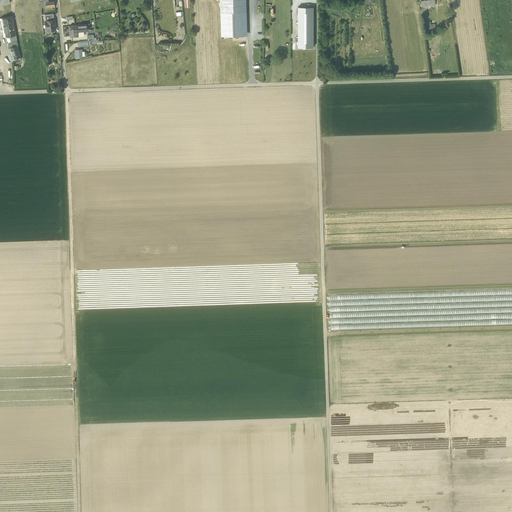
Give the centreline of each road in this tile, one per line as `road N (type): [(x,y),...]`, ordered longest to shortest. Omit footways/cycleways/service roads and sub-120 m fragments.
road 1 (track): [(331,511),(316,82)]
road 2 (track): [(78,511),(65,90)]
road 3 (track): [(316,82),(0,93)]
road 4 (track): [(511,76),(316,82)]
